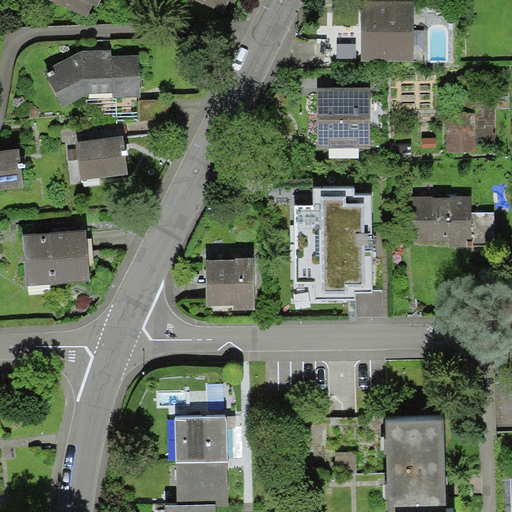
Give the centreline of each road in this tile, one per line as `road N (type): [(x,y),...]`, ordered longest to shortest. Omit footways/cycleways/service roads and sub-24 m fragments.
road 1 (residential): [(511,338),(116,340)]
road 2 (residential): [(116,340),(287,0)]
road 3 (residential): [(78,511),(98,386),(116,340)]
